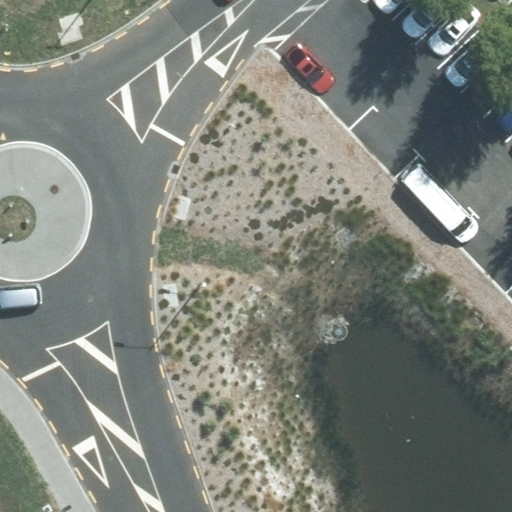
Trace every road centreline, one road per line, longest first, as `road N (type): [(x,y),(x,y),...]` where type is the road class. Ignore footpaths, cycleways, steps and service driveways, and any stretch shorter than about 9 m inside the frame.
road 1 (unclassified): [(0,95),(69,100),(115,133),(132,158),(145,215),(129,271)]
road 2 (unclassified): [(129,271),(129,316),(182,511)]
road 3 (unclassified): [(124,511),(41,368),(3,330)]
road 4 (unclassified): [(129,271),(75,320),(3,330)]
